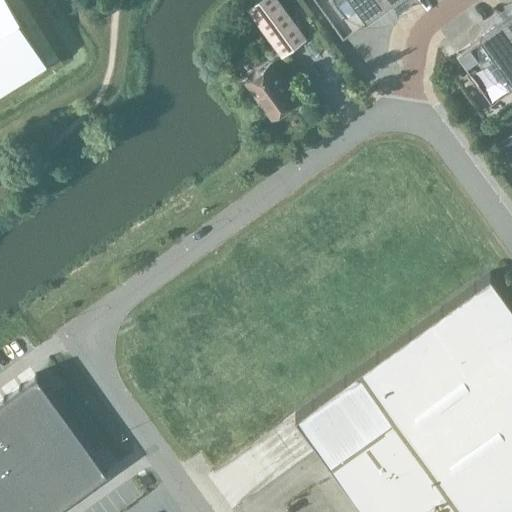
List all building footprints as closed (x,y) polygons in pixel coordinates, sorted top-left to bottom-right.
[(20,0),(0,0),(0,79),(51,47),(20,0)] [(281,55),(287,51),(306,38),(278,0),(255,0),(246,6),(281,55)] [(316,0),(343,37),(390,3),(388,0),(316,0)] [(491,102),(511,87),(511,30),(504,19),(456,54),(491,102)] [(246,80),(272,117),(296,100),(270,63),(246,80)] [(319,445),(320,446),(367,511),(498,511),(511,502),(511,302),(490,272),(295,412),(296,413),(319,445)] [(36,373),(0,399),(0,511),(51,511),(108,472),(36,373)]
